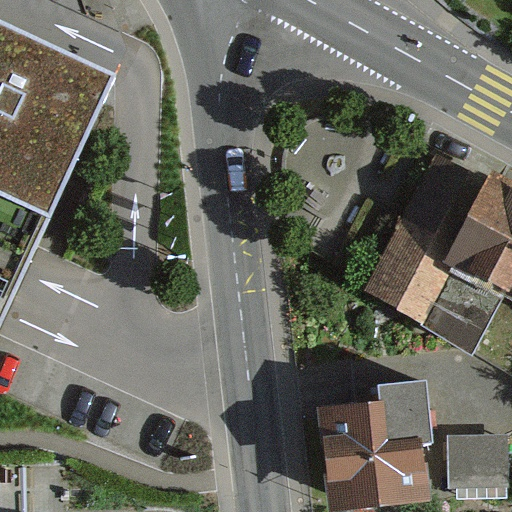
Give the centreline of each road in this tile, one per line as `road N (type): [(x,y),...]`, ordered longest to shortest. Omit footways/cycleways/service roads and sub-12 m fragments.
road 1 (tertiary): [(262,511),(220,99),(223,64),(253,0)]
road 2 (secondary): [(307,0),(511,112)]
